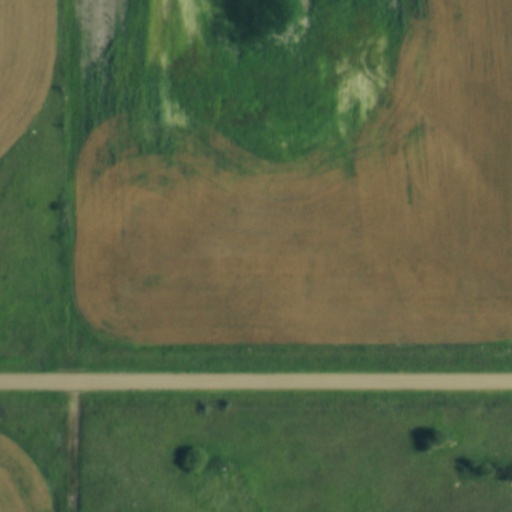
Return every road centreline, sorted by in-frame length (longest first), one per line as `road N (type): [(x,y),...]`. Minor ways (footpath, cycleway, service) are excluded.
road 1 (residential): [(511,381),(0,380)]
road 2 (track): [(77,378),(73,511)]
